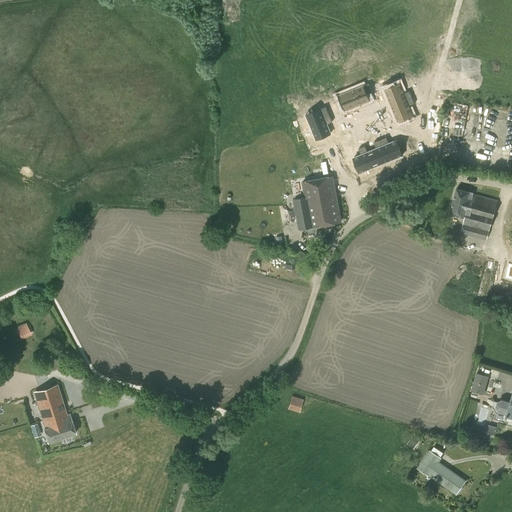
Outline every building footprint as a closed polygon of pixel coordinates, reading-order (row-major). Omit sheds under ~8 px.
[(373,94),(370,85),(344,95),(350,110),(371,102),(368,96),(373,94)] [(392,108),(413,99),(410,93),(404,96),(400,86),(386,92),(392,108)] [(415,106),(413,99),(392,108),(398,124),(413,118),(409,108),(415,106)] [(326,108),(321,110),(323,115),(308,121),(316,141),(331,135),(327,126),(333,124),(326,108)] [(389,146),(387,140),(381,142),(389,163),(403,157),(397,143),(389,146)] [(377,151),(368,154),(374,169),(389,163),(381,142),(374,145),(377,151)] [(359,175),(374,169),(368,154),(366,148),(359,151),(361,157),(354,160),(359,175)] [(298,230),(315,226),(341,221),(332,177),(303,182),(306,197),(293,200),(298,230)] [(486,239),(497,200),(473,194),(473,193),(457,189),(450,214),(465,218),(461,233),(486,239)] [(21,339),(31,334),(26,323),(16,327),(21,339)] [(483,395),(489,376),(502,380),(504,372),(479,364),(471,391),(483,395)] [(66,415),(58,389),(35,396),(45,428),(44,429),(48,442),(75,433),(69,414),(66,415)] [(299,412),(303,399),(291,396),(288,409),(299,412)] [(511,398),(511,402),(502,399),(497,402),(495,407),(498,412),(507,414),(507,415),(511,416),(511,398)] [(32,424),(35,436),(42,435),(40,422),(32,424)] [(456,493),(464,481),(436,462),(439,458),(430,451),(420,467),(456,493)]
